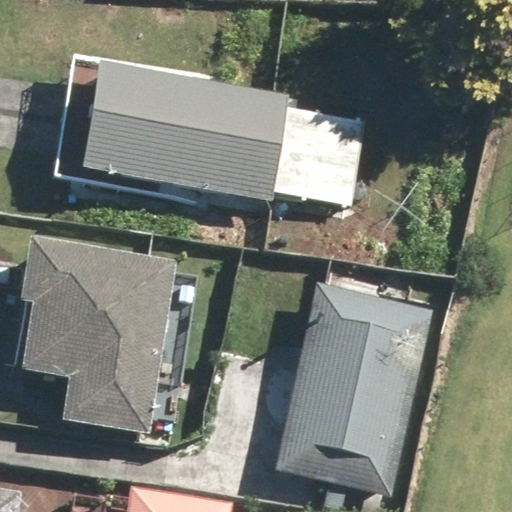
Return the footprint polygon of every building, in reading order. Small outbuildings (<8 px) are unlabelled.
[(102,71),(85,171),(274,203),(291,103),(102,71)] [(64,423),(152,436),(177,266),(33,245),(14,371),(70,379),(64,423)] [(322,288),(272,474),(386,504),(435,318),(322,288)] [(133,491),(130,511),(234,511),(235,507),(133,491)] [(0,511),(19,511),(22,497),(0,493),(0,511)]
